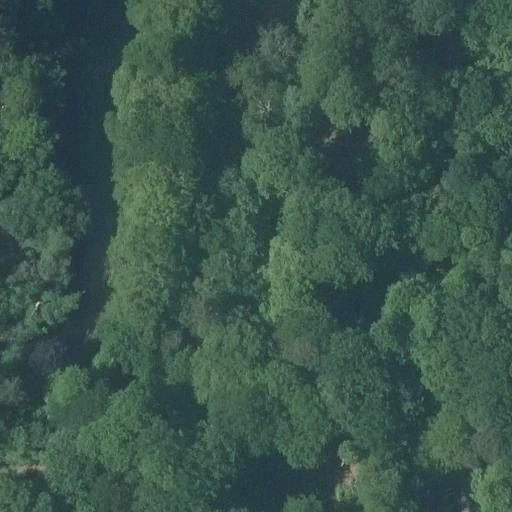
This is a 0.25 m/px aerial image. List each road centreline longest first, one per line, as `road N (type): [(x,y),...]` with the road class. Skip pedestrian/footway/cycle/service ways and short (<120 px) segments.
road 1 (track): [(462,353),(454,83)]
road 2 (track): [(467,511),(462,353)]
